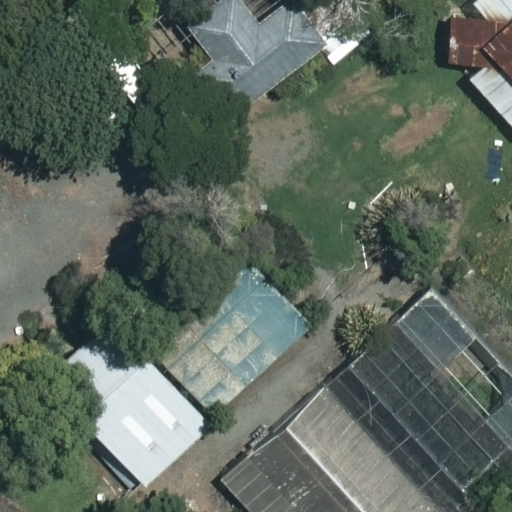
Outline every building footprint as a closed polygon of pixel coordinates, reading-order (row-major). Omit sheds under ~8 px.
[(117,0),(96,0),(103,10),(117,0)] [(305,13),(258,0),(231,0),(201,16),(208,94),(265,90),(328,55),(305,13)] [(511,0),(487,0),(483,5),(511,36),(471,74),(511,117),(511,0)] [(320,330),(245,252),(209,286),(157,325),(110,327),(53,382),(154,488),(320,330)] [(445,511),(332,391),(230,485),(255,511),(445,511)]
